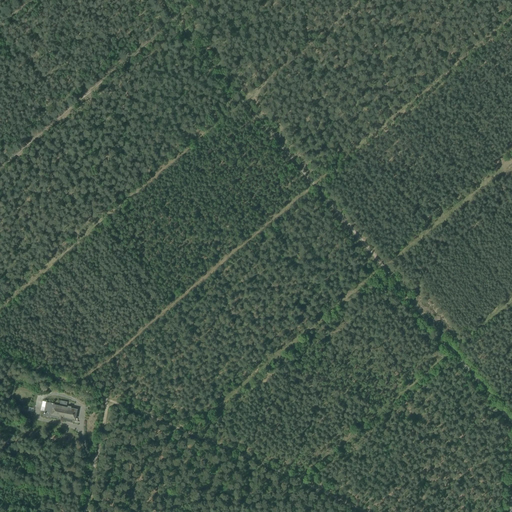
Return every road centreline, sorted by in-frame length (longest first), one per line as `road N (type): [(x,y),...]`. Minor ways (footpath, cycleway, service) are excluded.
road 1 (track): [(511,16),(70,384)]
road 2 (track): [(185,436),(511,158)]
road 3 (track): [(511,422),(243,102)]
road 4 (track): [(0,307),(243,102)]
road 5 (track): [(511,299),(295,482)]
road 6 (track): [(173,17),(0,165)]
road 7 (track): [(243,102),(363,0)]
road 8 (track): [(295,482),(182,435)]
